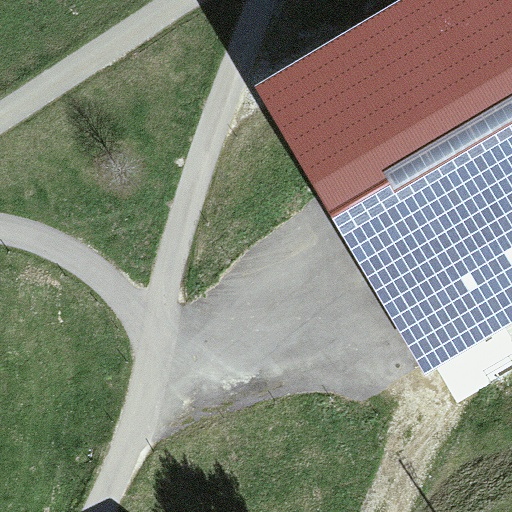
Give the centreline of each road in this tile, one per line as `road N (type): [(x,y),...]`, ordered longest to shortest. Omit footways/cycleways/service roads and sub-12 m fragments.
road 1 (unclassified): [(0,117),(179,0)]
road 2 (track): [(428,356),(379,511)]
